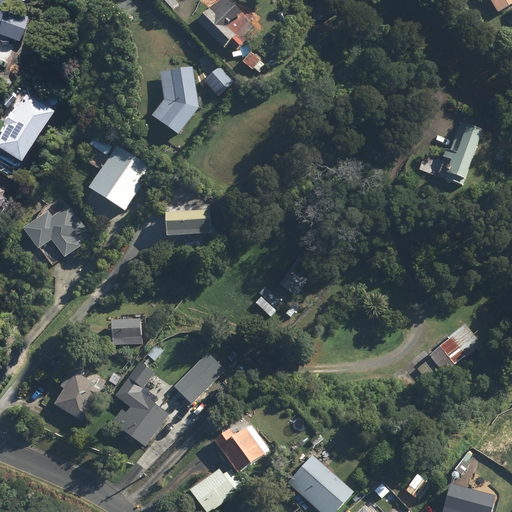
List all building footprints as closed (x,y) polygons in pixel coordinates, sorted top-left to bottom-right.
[(0,0),(0,33),(17,40),(26,16),(0,6),(0,0)] [(511,0),(493,0),(502,13),(511,6),(511,0)] [(231,43),(238,50),(246,42),(239,35),(252,22),(231,1),(219,14),(213,8),(199,22),(226,49),(231,43)] [(278,10),(280,18),(287,17),(285,8),(278,10)] [(254,70),(262,61),(252,53),(245,61),(254,70)] [(262,61),(256,69),(261,74),(268,66),(262,61)] [(206,81),(220,97),(237,82),(223,66),(206,81)] [(156,115),(183,135),(201,109),(194,67),(162,73),(167,100),(156,115)] [(23,94),(10,113),(8,111),(0,122),(3,125),(0,129),(0,151),(15,161),(48,111),(23,94)] [(448,178),(467,186),(486,130),(464,122),(454,150),(449,149),(446,156),(455,159),(448,178)] [(95,147),(108,155),(114,147),(100,139),(95,147)] [(92,189),(128,212),(155,168),(119,146),(92,189)] [(54,241),(68,259),(83,248),(83,247),(93,239),(87,230),(88,229),(70,206),(54,218),(50,212),(27,230),(42,250),(54,241)] [(169,213),(170,231),(213,228),(212,209),(169,213)] [(228,218),(238,224),(243,214),(233,209),(228,218)] [(282,285),(299,297),(322,263),(305,252),(282,285)] [(285,302),(290,296),(283,289),(277,295),(285,302)] [(151,319),(157,324),(162,318),(156,313),(151,319)] [(114,322),(115,345),(144,344),(144,321),(114,322)] [(433,356),(447,374),(484,344),(468,325),(453,337),(454,340),(433,356)] [(154,363),(164,352),(158,346),(148,357),(154,363)] [(177,387),(194,404),(227,371),(210,354),(177,387)] [(432,386),(447,374),(433,356),(418,368),(432,386)] [(44,377),(54,383),(64,366),(53,360),(44,377)] [(142,363),(118,397),(133,408),(119,427),(147,448),(172,415),(141,393),(156,373),(142,363)] [(57,405),(84,421),(107,383),(102,380),(99,385),(73,369),(63,386),(67,388),(57,405)] [(221,448),(240,474),(266,455),(248,428),(236,437),(232,431),(214,444),(218,450),(221,448)] [(315,440),(318,444),(325,439),(322,435),(315,440)] [(290,484),(321,511),(338,511),(355,494),(314,457),(290,484)] [(193,492),(209,511),(213,511),(216,510),(217,511),(240,494),(221,470),(193,492)] [(406,491),(420,501),(433,485),(419,474),(406,491)] [(359,491),(364,496),(371,489),(366,483),(359,491)] [(445,511),(492,511),(497,496),(453,485),(445,511)] [(256,492),(259,497),(265,492),(262,488),(256,492)] [(363,497),(359,493),(353,499),(357,503),(363,497)] [(264,511),(260,508),(259,509),(250,499),(237,511),(264,511)]
